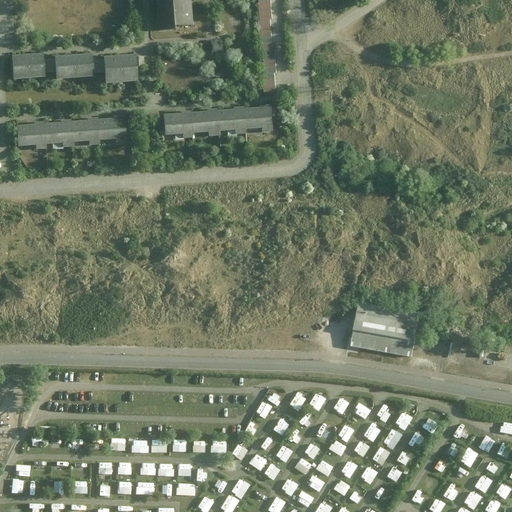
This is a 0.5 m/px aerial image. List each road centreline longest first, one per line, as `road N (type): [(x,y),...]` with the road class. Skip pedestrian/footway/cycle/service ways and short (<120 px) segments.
road 1 (unclassified): [(0,360),(293,365),(511,398)]
road 2 (residential): [(0,189),(298,163),(307,146),(299,39)]
road 3 (track): [(511,50),(401,64),(357,52),(329,31)]
